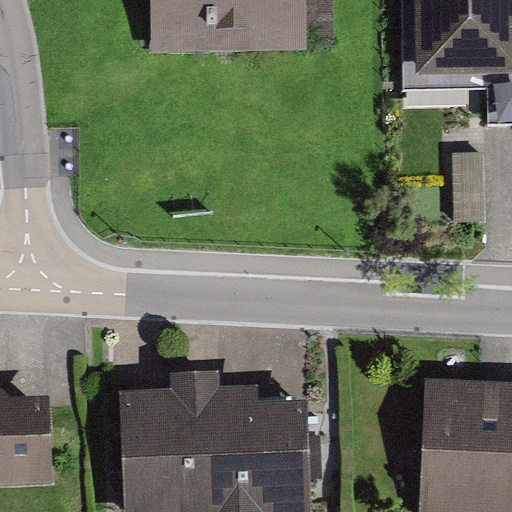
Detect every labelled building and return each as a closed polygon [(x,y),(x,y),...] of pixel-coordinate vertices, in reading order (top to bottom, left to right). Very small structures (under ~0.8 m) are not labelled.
[(297,0),(138,0),(139,49),(298,48),(297,0)] [(511,0),(397,0),(400,77),(511,74),(511,0)] [(154,394),(111,394),(111,511),(298,511),(293,412),(202,376),(154,377),(154,394)] [(511,511),(511,389),(421,386),(417,511),(511,511)] [(0,491),(38,491),(32,400),(0,402),(0,491)]
